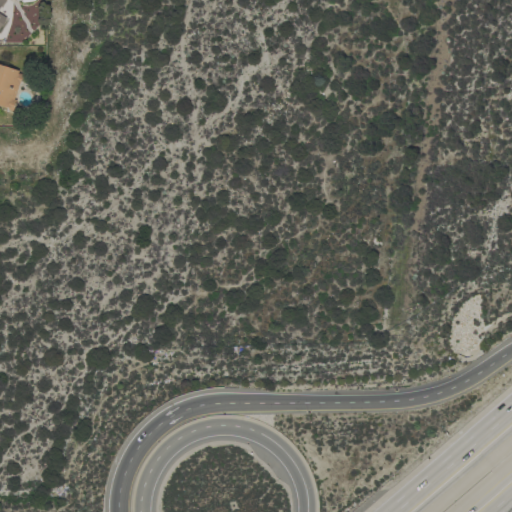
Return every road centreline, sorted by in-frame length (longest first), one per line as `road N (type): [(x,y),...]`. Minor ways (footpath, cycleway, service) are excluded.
road 1 (motorway): [(511,353),(441,395),(403,403),(188,411),(143,444),(125,478),(120,511)]
road 2 (motorway): [(141,511),(146,482),(179,439),(237,428),(287,453),(302,478),(306,511)]
road 3 (motorway): [(511,407),(390,511)]
